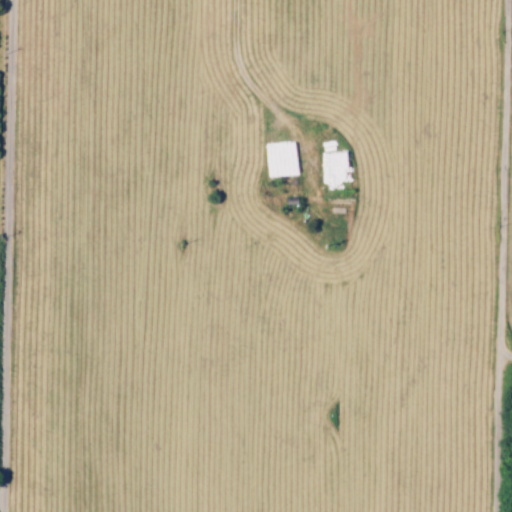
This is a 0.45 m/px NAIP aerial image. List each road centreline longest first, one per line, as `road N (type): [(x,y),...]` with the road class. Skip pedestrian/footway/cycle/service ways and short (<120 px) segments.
road 1 (residential): [(5,511),(18,0)]
road 2 (residential): [(492,511),(500,0)]
